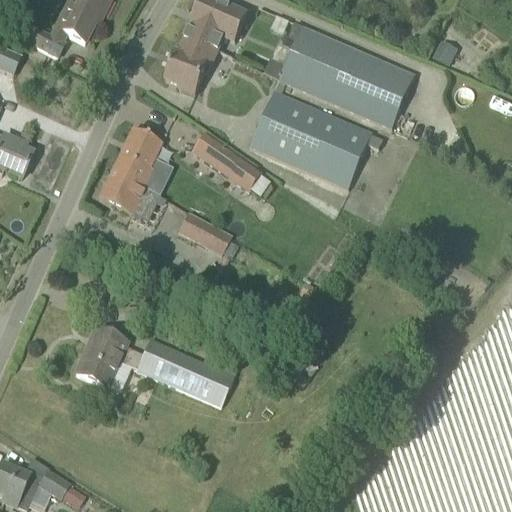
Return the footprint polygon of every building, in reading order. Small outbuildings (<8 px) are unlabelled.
[(112,2),(108,0),(77,0),(60,35),(55,32),(56,29),(55,29),(49,40),(35,33),(27,47),(57,62),(64,48),(62,47),(66,39),(84,48),(99,20),(102,22),(112,2)] [(192,27),(183,49),(201,57),(204,51),(217,56),(224,41),(235,46),(247,19),(204,0),(203,0),(191,27),(192,27)] [(414,81),(302,32),(278,86),(391,135),(414,81)] [(439,45),(432,62),(448,68),(454,51),(439,45)] [(211,69),(217,56),(204,51),(201,57),(183,49),(179,57),(176,56),(165,84),(181,90),(179,94),(195,100),(205,75),(209,76),(211,69)] [(22,63),(0,52),(0,74),(13,81),(22,63)] [(383,144),(371,140),(372,139),(291,104),(267,160),(348,195),(367,149),(378,154),(383,144)] [(130,187),(146,194),(154,175),(151,173),(162,150),(133,135),(114,174),(132,183),(130,187)] [(226,179),(238,161),(203,137),(191,155),(226,179)] [(3,139),(1,142),(0,141),(0,173),(22,183),(32,158),(24,154),(26,150),(3,139)] [(251,192),(262,177),(247,166),(236,182),(251,192)] [(132,183),(114,174),(99,205),(132,221),(133,219),(148,226),(160,201),(146,194),(130,187),(132,183)] [(228,240),(190,219),(180,237),(219,258),(228,240)] [(86,356),(75,379),(107,393),(118,368),(220,412),(233,383),(149,347),(143,361),(125,353),(126,348),(95,334),(95,335),(98,337),(90,357),(86,356)] [(33,488),(35,484),(1,469),(0,471),(0,499),(3,501),(1,506),(14,511),(15,511),(16,511),(17,511),(28,511),(37,490),(33,488)] [(72,488),(51,475),(40,492),(61,505),(72,488)]
